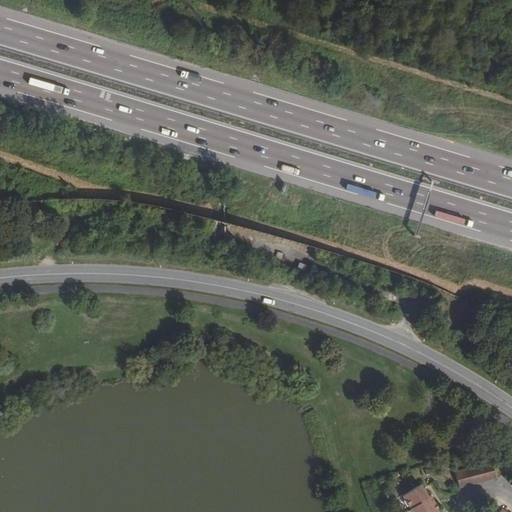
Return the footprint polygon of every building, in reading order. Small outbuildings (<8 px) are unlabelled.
[(487,465),(491,481),(497,479),(493,463),(487,465)] [(487,465),(480,466),(483,483),(491,481),(487,465)] [(480,466),(472,468),(475,485),(483,483),(480,466)] [(475,485),(472,468),(465,470),(468,486),(475,485)] [(468,486),(465,470),(457,472),(460,488),(468,486)] [(403,495),(411,508),(430,496),(425,488),(422,483),(403,495)] [(430,496),(411,508),(413,511),(434,511),(437,510),(440,508),(431,496),(430,496)]
